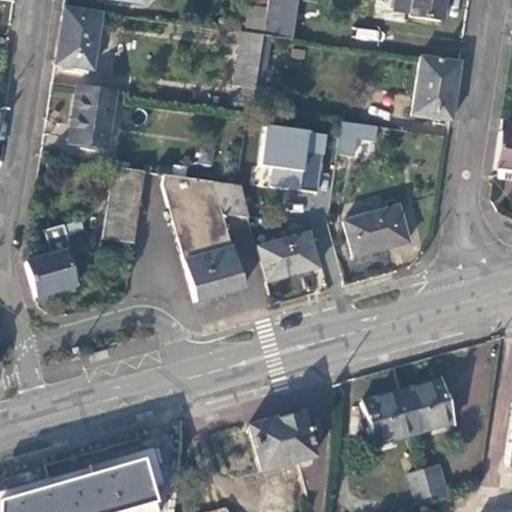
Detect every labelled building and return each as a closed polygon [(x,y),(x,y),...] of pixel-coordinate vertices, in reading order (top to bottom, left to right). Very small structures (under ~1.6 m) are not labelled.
[(261,36),(266,0),(250,0),(244,34),(261,36)] [(266,0),(261,36),(290,40),(295,0),(266,0)] [(440,23),(443,0),(394,0),(392,11),(408,14),(408,17),(440,23)] [(63,9),(55,65),(90,71),(100,15),(63,9)] [(378,41),(379,30),(356,27),(355,38),(378,41)] [(253,90),(261,36),(244,34),(241,33),(234,86),(253,90)] [(450,121),(458,64),(420,59),(410,115),(450,121)] [(113,93),(77,89),(67,143),(104,149),(113,93)] [(250,111),(260,113),(263,93),(253,92),(250,111)] [(373,143),(376,128),(341,123),(339,137),(373,143)] [(256,186),(320,191),(326,131),(262,125),(256,186)] [(511,134),(499,133),(493,170),(511,172),(511,134)] [(101,238),(132,243),(143,173),(112,169),(101,238)] [(161,188),(193,302),(240,289),(221,217),(249,220),(239,186),(163,176),(161,188)] [(397,208),(342,223),(353,258),(407,243),(397,208)] [(81,221),(63,226),(66,238),(84,233),(81,221)] [(24,262),(34,297),(74,287),(73,281),(80,279),(72,250),(70,250),(66,238),(63,226),(42,232),(50,255),(24,262)] [(256,248),(266,283),(317,268),(307,234),(256,248)] [(271,301),(304,293),(299,276),(266,283),(271,301)] [(440,381),(401,392),(413,435),(451,423),(440,381)] [(413,435),(401,392),(360,404),(372,447),(413,435)] [(300,414),(247,427),(260,474),(312,459),(300,414)] [(158,511),(142,455),(0,494),(0,511),(158,511)] [(407,474),(411,491),(443,482),(438,466),(423,469),(407,474)] [(411,491),(415,508),(448,498),(443,482),(411,491)]
